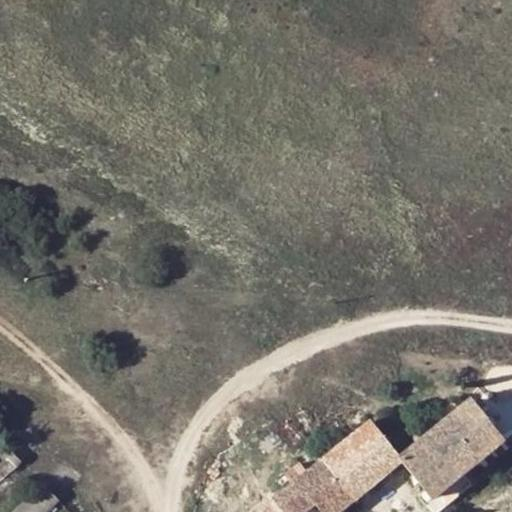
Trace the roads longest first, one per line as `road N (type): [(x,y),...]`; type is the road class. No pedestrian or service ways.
road 1 (track): [(186,511),(213,409),(319,327),(380,312),(511,317)]
road 2 (track): [(0,305),(139,467),(166,511)]
